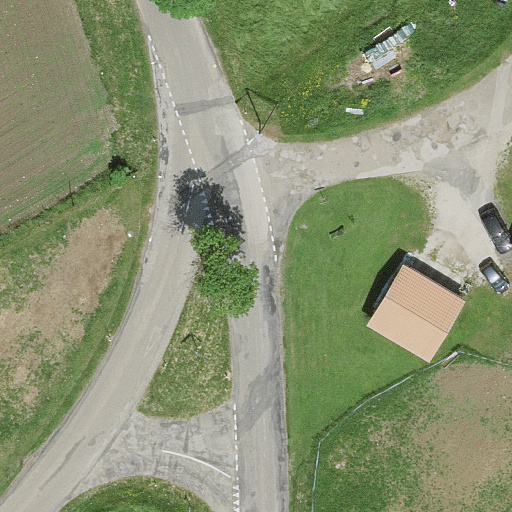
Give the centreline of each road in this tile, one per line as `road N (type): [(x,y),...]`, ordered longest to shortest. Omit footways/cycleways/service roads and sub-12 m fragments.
road 1 (unclassified): [(265,492),(252,263),(237,186),(209,125)]
road 2 (unclassified): [(87,442),(161,292),(209,125)]
road 3 (residential): [(87,442),(180,449),(265,492)]
road 4 (unclassified): [(209,125),(167,0)]
